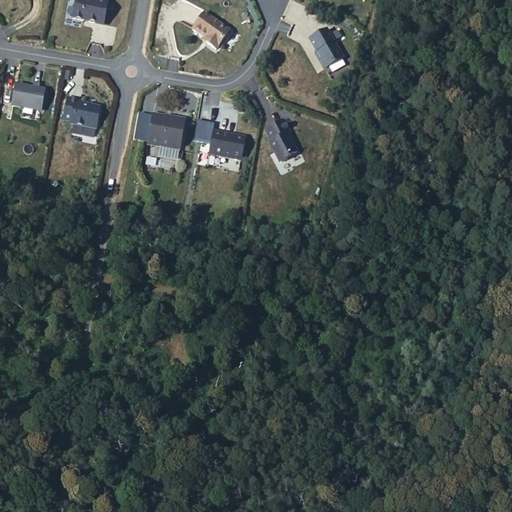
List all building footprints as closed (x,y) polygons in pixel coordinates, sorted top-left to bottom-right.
[(104,1),(98,0),(71,0),(68,17),(79,19),(80,18),(84,19),(84,20),(99,23),(104,1)] [(229,30),(204,12),(193,28),(205,37),(203,40),(215,49),(229,30)] [(327,31),(309,41),(325,70),(342,60),(327,31)] [(33,79),(16,76),(12,96),(33,100),(34,93),(41,95),(44,81),(38,80),(33,79)] [(81,91),(67,88),(62,111),(70,113),(69,116),(95,121),(99,99),(80,95),(81,91)] [(151,112),(145,141),(177,148),(182,118),(151,112)] [(281,121),(262,130),(268,143),(266,144),(275,162),(278,163),(284,160),(285,157),(294,153),(289,143),(287,143),(286,140),(287,139),(285,135),(288,134),(281,121)] [(242,136),(210,130),(206,154),(238,160),(242,136)] [(33,178),(21,174),(19,181),(31,185),(33,178)]
